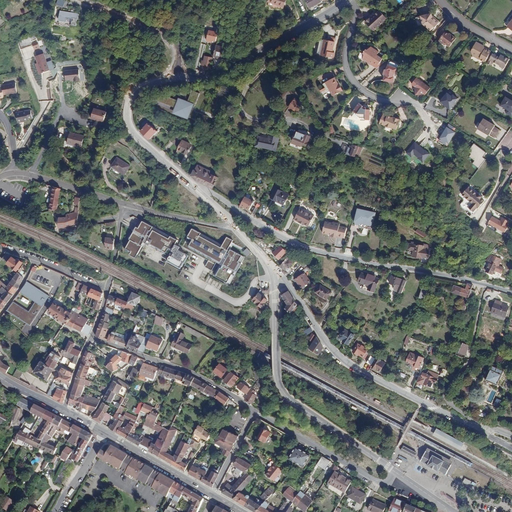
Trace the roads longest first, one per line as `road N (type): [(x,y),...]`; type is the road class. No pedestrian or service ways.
road 1 (residential): [(511,291),(296,245),(198,191)]
road 2 (residential): [(511,436),(475,427),(345,361),(290,285),(273,278)]
road 3 (tertiary): [(409,482),(283,392),(273,278)]
road 4 (tertiary): [(172,72),(202,78),(222,70),(345,0)]
road 5 (residential): [(254,411),(194,374),(91,338)]
road 6 (residential): [(409,482),(383,485),(254,411)]
road 7 (tertiary): [(198,191),(139,139),(127,118),(135,91),(172,72)]
road 8 (residential): [(402,97),(372,97),(351,76),(350,0)]
road 9 (tertiary): [(83,0),(166,35),(178,55),(172,72)]
road 10 (primary): [(104,433),(211,494)]
